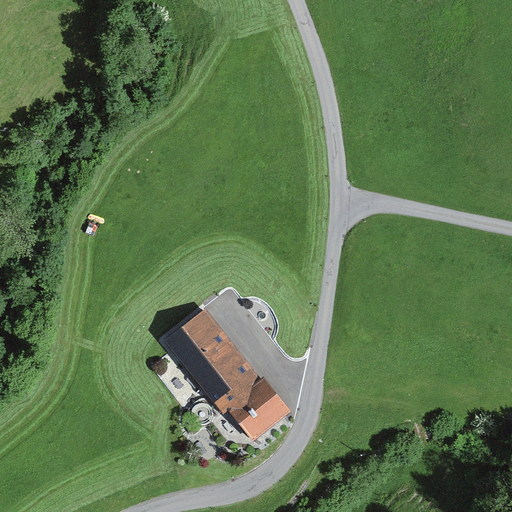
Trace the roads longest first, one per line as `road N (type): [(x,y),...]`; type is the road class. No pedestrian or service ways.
road 1 (track): [(145,511),(268,479),(295,450),(309,415),(341,202),(318,51),(298,0)]
road 2 (track): [(341,202),(511,231)]
